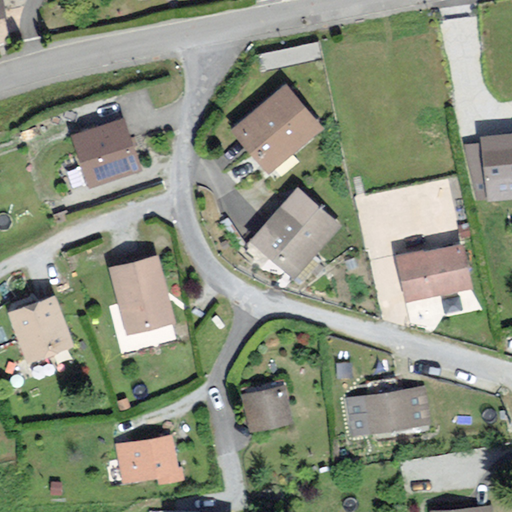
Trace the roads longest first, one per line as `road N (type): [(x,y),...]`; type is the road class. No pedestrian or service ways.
road 1 (residential): [(209,28),(184,190),(189,231),(209,270),(266,304),(511,370)]
road 2 (residential): [(0,76),(209,28)]
road 3 (residential): [(209,28),(358,0)]
